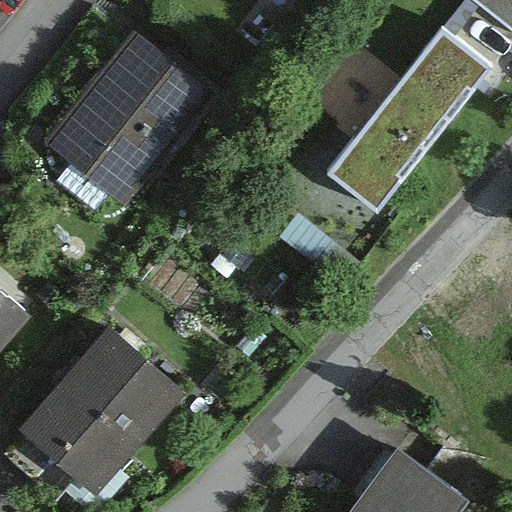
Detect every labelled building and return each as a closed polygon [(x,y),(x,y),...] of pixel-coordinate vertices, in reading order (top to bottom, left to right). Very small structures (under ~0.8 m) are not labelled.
[(511,0),(463,0),(511,34),(511,0)] [(126,196),(219,82),(142,19),(49,133),(126,196)] [(501,55),(457,19),(339,161),(382,198),(501,55)] [(0,347),(34,311),(0,278),(0,347)] [(100,485),(194,385),(119,315),(25,415),(100,485)] [(460,511),(478,488),(407,437),(352,511),(460,511)]
